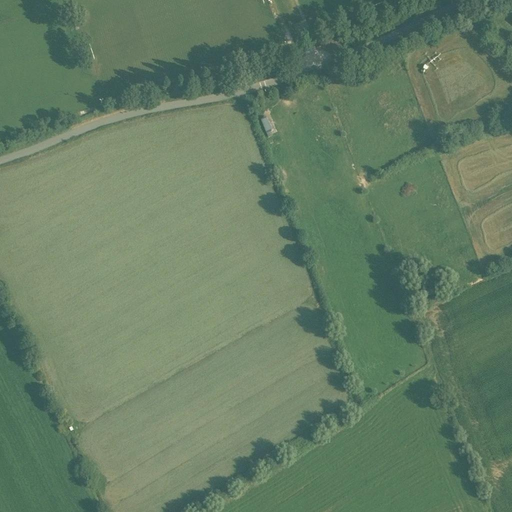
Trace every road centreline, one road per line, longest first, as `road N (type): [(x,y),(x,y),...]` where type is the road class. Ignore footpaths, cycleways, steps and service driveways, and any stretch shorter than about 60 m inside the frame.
road 1 (unclassified): [(0,159),(120,116),(263,84)]
road 2 (residential): [(263,84),(357,53),(464,0)]
